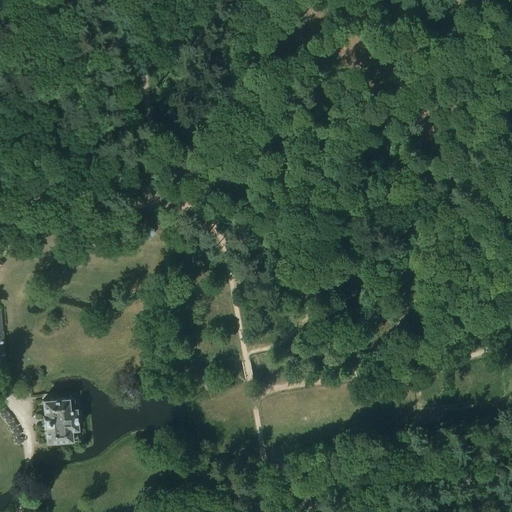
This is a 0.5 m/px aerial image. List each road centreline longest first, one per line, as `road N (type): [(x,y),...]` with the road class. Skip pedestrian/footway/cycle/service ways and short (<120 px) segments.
road 1 (track): [(511,343),(252,392)]
road 2 (track): [(138,0),(154,167),(166,206)]
road 3 (track): [(0,99),(166,206)]
road 4 (track): [(166,206),(0,196)]
road 5 (track): [(263,511),(266,477),(252,392)]
